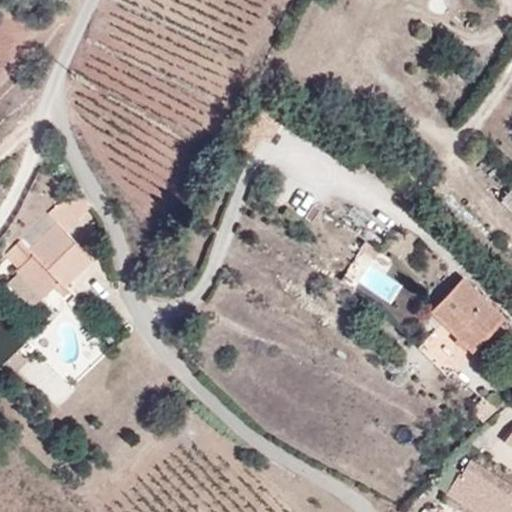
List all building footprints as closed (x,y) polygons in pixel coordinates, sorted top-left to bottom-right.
[(511,188),(502,193),(511,215),(511,188)] [(99,265),(73,239),(92,217),(72,199),(11,267),(55,306),(66,293),(72,298),(99,265)] [(385,273),(393,259),(364,240),(342,274),(389,304),(402,284),(385,273)] [(498,305),(462,270),(431,302),(468,338),(498,305)] [(52,303),(23,278),(12,292),(41,316),(52,303)] [(461,345),(468,338),(431,302),(424,309),(461,345)] [(59,405),(74,388),(35,355),(20,372),(59,405)] [(489,407),(504,394),(494,382),(478,394),(489,407)] [(511,511),(511,472),(475,448),(452,481),(475,496),(479,490),(511,510),(509,511),(511,511)]
